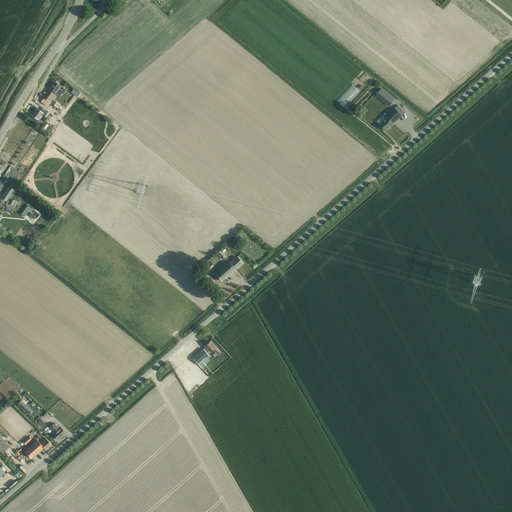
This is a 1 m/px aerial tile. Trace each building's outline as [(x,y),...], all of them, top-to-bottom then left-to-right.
[(55,82),(50,89),(59,96),(62,93),(63,93),(66,90),(62,87),(55,82)] [(381,88),(376,95),(389,106),(395,99),(381,88)] [(44,98),(41,102),(46,106),(49,102),(50,103),(55,95),(49,90),(45,95),(43,97),(43,98),(44,98)] [(378,111),(382,108),(375,101),(371,104),(378,111)] [(384,115),(377,121),(380,124),(385,130),(402,116),(401,115),(404,112),(398,105),(385,116),(384,115)] [(43,114),(35,108),(31,115),(37,119),(40,115),(41,116),(43,114)] [(44,113),(42,116),(46,118),(49,113),(42,108),(40,110),(44,113)] [(9,187),(3,196),(5,197),(4,200),(6,201),(13,190),(9,187)] [(28,205),(21,214),(24,217),(28,212),(37,218),(40,214),(28,205)] [(222,281),(242,263),(237,257),(235,258),(234,257),(232,259),(233,260),(230,263),(229,261),(215,273),(222,281)] [(213,266),(210,262),(202,269),(206,273),(213,266)] [(203,349),(192,358),(199,365),(209,356),(207,353),(209,351),(210,352),(213,350),(217,355),(220,353),(212,345),(210,342),(205,346),(206,347),(204,350),(203,349)] [(29,415),(30,413),(28,411),(30,409),(21,401),(18,405),(23,410),(26,412),(29,415)] [(54,423),(50,427),(54,432),(52,433),(58,440),(65,433),(59,427),(58,428),(54,423)] [(43,448),(45,451),(51,445),(45,438),(42,441),(43,442),(40,444),(37,440),(24,451),(31,459),(43,448)]
